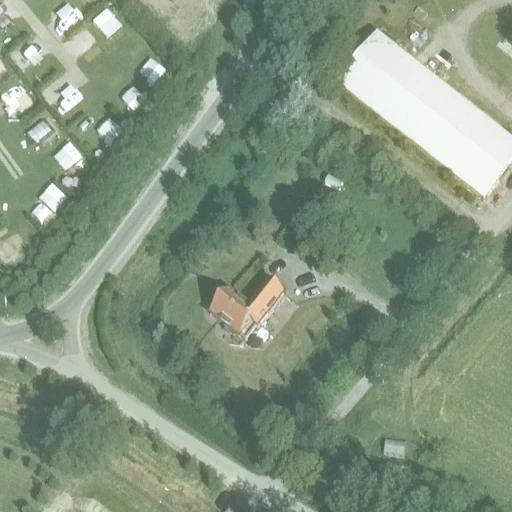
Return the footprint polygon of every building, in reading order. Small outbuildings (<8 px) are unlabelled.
[(53,39),(67,29),(56,15),(43,25),(53,39)] [(483,204),(511,166),(511,145),(376,38),(337,88),(483,204)] [(15,58),(2,65),(11,81),(24,73),(15,58)] [(141,97),(154,80),(138,69),(126,85),(141,97)] [(121,128),(134,108),(117,98),(105,118),(121,128)] [(84,136),(88,156),(109,151),(104,131),(84,136)] [(245,345),(283,297),(267,285),(247,310),(227,294),(220,304),(215,303),(209,311),(211,315),(209,317),(226,330),(225,333),(232,339),(236,338),(245,345)]
